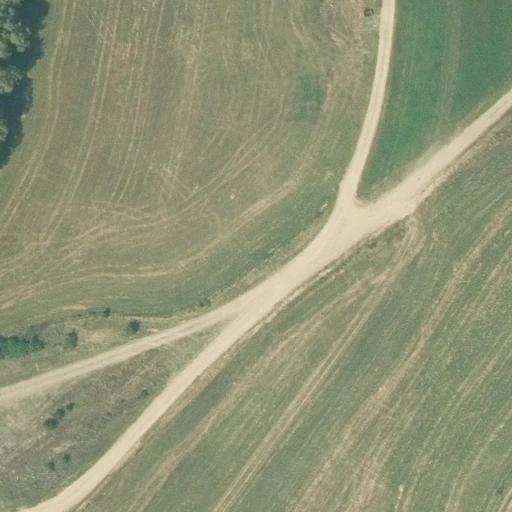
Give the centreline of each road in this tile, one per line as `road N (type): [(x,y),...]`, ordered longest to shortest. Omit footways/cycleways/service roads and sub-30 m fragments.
road 1 (track): [(313,256),(53,511)]
road 2 (track): [(313,256),(364,147),(386,0)]
road 3 (track): [(313,256),(511,107)]
